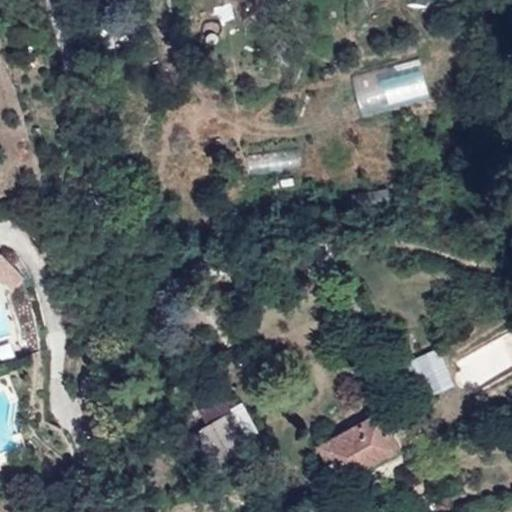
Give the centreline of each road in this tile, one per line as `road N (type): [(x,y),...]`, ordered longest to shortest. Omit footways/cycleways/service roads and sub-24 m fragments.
road 1 (residential): [(125,408),(111,269),(54,0)]
road 2 (residential): [(0,233),(21,241),(35,266),(56,337),(61,398),(125,408)]
